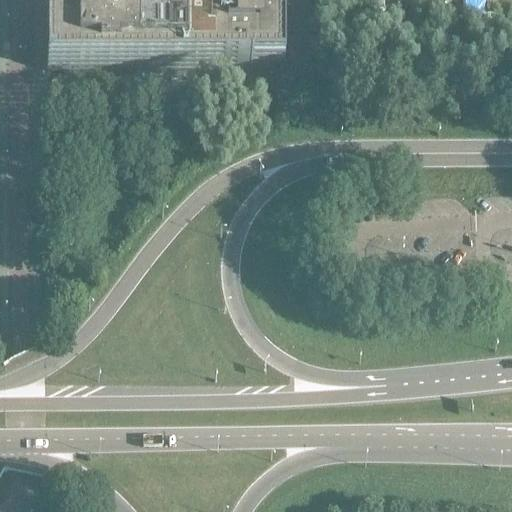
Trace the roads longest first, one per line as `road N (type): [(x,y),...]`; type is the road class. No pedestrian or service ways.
road 1 (secondary): [(407,392),(300,403),(0,403)]
road 2 (secondary): [(314,158),(254,167),(224,182),(160,242),(75,350),(24,381),(0,385)]
road 3 (secondary): [(407,392),(289,369),(253,340),(235,306),(233,241),(271,188),(314,158)]
road 4 (secondary): [(10,442),(382,442)]
road 5 (secondary): [(314,158),(511,155)]
road 6 (secondary): [(244,511),(294,466),(382,442)]
road 7 (secondary): [(10,442),(94,485),(120,511)]
road 8 (secondary): [(382,442),(511,450)]
